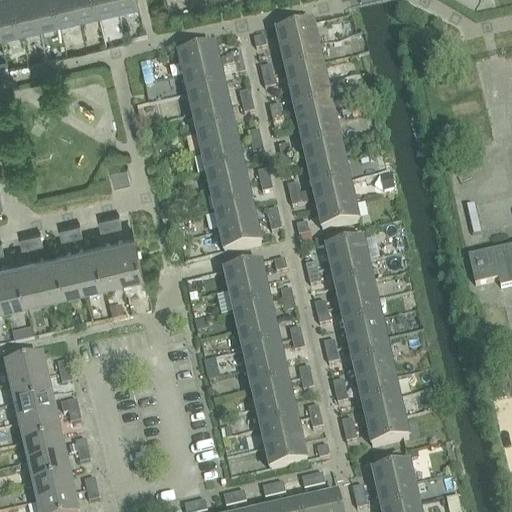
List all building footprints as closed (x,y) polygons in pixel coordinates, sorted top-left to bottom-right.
[(21,30),(14,0),(0,0),(0,27),(2,34),(21,30)] [(41,25),(35,0),(14,0),(21,30),(41,25)] [(35,0),(41,25),(60,21),(55,0),(35,0)] [(55,0),(60,21),(80,16),(76,0),(55,0)] [(76,0),(80,16),(99,12),(96,0),(76,0)] [(96,0),(99,12),(119,7),(117,0),(96,0)] [(236,0),(233,0),(229,1),(230,6),(231,9),(238,7),(236,0)] [(314,26),(278,35),(282,55),(319,46),(314,26)] [(266,37),(255,40),(258,51),(268,48),(266,37)] [(282,55),(287,74),(324,66),(319,46),(282,55)] [(179,57),(184,77),(221,69),(216,49),(179,57)] [(234,65),(244,63),(241,53),(232,55),(234,65)] [(244,63),(234,65),(236,75),(246,73),(244,63)] [(151,64),(141,66),(143,77),(153,74),(151,64)] [(328,85),(324,66),(287,74),(291,94),(328,85)] [(264,79),(274,77),(272,67),(262,69),(264,79)] [(184,77),(189,97),(225,88),(221,69),(184,77)] [(274,77),(264,79),(267,89),(277,87),(274,77)] [(333,105),(328,85),(291,94),(296,113),(333,105)] [(189,97),(193,117),(230,108),(225,88),(189,97)] [(243,104),(253,102),(250,91),(240,94),(243,104)] [(253,102),(243,104),(245,115),(255,113),(253,102)] [(337,124),(333,105),(296,113),(300,133),(337,124)] [(273,118),(283,116),(281,106),(271,108),(273,118)] [(193,117),(198,136),(235,128),(230,108),(193,117)] [(364,109),(351,111),(353,119),(365,116),(364,109)] [(283,116),(273,118),(276,129),(285,127),(283,116)] [(342,144),(337,124),(300,133),(305,153),(342,144)] [(198,136),(203,156),(239,147),(235,128),(198,136)] [(464,130),(452,132),(455,148),(456,148),(467,146),(467,145),(464,130)] [(252,144),(262,142),(259,132),(250,134),(252,144)] [(262,142),(252,144),(254,155),(264,152),(262,142)] [(342,144),(305,153),(310,172),(346,164),(342,144)] [(282,158),(292,156),(290,146),(280,148),(282,158)] [(203,156),(207,175),(244,167),(239,147),(203,156)] [(292,156),(282,158),(285,168),(294,166),(292,156)] [(346,164),(310,172),(314,192),(351,183),(346,164)] [(207,175),(212,195),(248,186),(244,167),(207,175)] [(112,171),(115,186),(132,182),(128,168),(112,171)] [(261,184),(271,181),(268,171),(259,173),(261,184)] [(391,176),(381,178),(384,194),(394,192),(391,176)] [(271,181),(261,184),(263,194),(273,192),(271,181)] [(351,183),(314,192),(319,211),(355,203),(351,183)] [(291,198),(300,196),(298,185),(288,187),(291,198)] [(212,195),(216,214),(253,206),(248,186),(212,195)] [(310,193),(300,196),(303,206),(312,204),(310,193)] [(300,196),(291,198),(293,208),(303,206),(300,196)] [(355,203),(319,211),(323,231),(360,223),(355,203)] [(475,205),(466,207),(473,237),(481,235),(475,205)] [(253,206),(216,214),(221,234),(257,225),(253,206)] [(270,223),(280,221),(277,211),(268,213),(270,223)] [(110,219),(112,229),(122,227),(120,217),(110,219)] [(112,229),(110,219),(99,221),(102,231),(112,229)] [(280,221),(270,223),(272,233),(282,231),(280,221)] [(307,224),(298,226),(300,237),(310,235),(307,224)] [(221,234),(226,254),(262,245),(257,225),(221,234)] [(70,228),(72,238),(83,236),(80,226),(70,228)] [(72,238),(70,228),(60,231),(62,240),(72,238)] [(31,237),(33,247),(43,244),(41,235),(31,237)] [(33,247),(31,237),(20,239),(23,249),(33,247)] [(129,277),(144,274),(136,237),(115,241),(124,279),(129,277)] [(124,279),(115,241),(96,246),(104,283),(123,279),(124,279)] [(332,271),(369,263),(364,242),(328,251),(332,271)] [(104,283),(96,246),(76,251),(85,288),(104,283)] [(511,249),(476,257),(470,259),(477,287),(500,281),(502,289),(511,287),(511,249)] [(85,288),(76,251),(56,255),(65,292),(85,288)] [(37,260),(45,297),(65,292),(56,255),(37,260)] [(17,264),(26,301),(45,297),(37,260),(17,264)] [(285,261),(276,263),(278,273),(287,271),(285,261)] [(337,291),(374,282),(369,263),(332,271),(337,291)] [(0,268),(0,280),(6,306),(26,301),(17,264),(0,268)] [(309,276),(320,274),(317,264),(307,266),(309,276)] [(226,274),(230,294),(267,286),(263,266),(226,274)] [(190,272),(195,287),(206,284),(201,268),(190,272)] [(320,274),(309,276),(312,287),(322,285),(320,274)] [(124,279),(123,279),(125,288),(131,287),(129,277),(124,279)] [(374,282),(337,291),(342,310),(378,302),(374,282)] [(235,314),(272,305),(267,286),(230,294),(235,314)] [(284,303),(294,301),(292,290),(281,292),(284,303)] [(197,294),(189,296),(191,302),(199,301),(197,294)] [(294,301),(284,303),(286,314),(297,311),(294,301)] [(378,302),(342,310),(346,330),(383,321),(378,302)] [(318,316),(329,314),(326,304),(316,306),(318,316)] [(239,334),(276,325),(272,305),(235,314),(239,334)] [(122,308),(111,311),(113,321),(124,319),(122,308)] [(329,314),(318,316),(321,326),(331,324),(329,314)] [(383,321),(346,330),(351,349),(387,341),(383,321)] [(196,324),(195,324),(197,333),(198,333),(208,331),(206,322),(196,324)] [(276,325),(239,334),(244,353),(281,345),(276,325)] [(11,328),(2,330),(5,341),(14,339),(13,335),(11,328)] [(293,343),(303,340),(301,330),(291,332),(293,343)] [(303,340),(293,343),(296,353),(306,351),(303,340)] [(387,341),(351,349),(355,369),(392,361),(387,341)] [(327,355),(337,353),(335,343),(325,345),(327,355)] [(249,373),(285,364),(281,345),(244,353),(249,373)] [(337,353),(327,355),(329,365),(340,362),(337,353)] [(6,367),(11,387),(48,379),(44,359),(6,367)] [(392,361),(355,369),(360,389),(396,380),(392,361)] [(60,376),(71,373),(68,363),(58,365),(60,376)] [(253,392),(290,384),(285,364),(249,373),(253,392)] [(214,367),(213,376),(233,378),(234,368),(214,367)] [(302,381),(312,379),(310,369),(300,371),(302,381)] [(71,373),(60,376),(63,386),(73,383),(71,373)] [(15,407),(53,398),(48,379),(11,387),(15,407)] [(312,379),(302,381),(305,391),(315,389),(312,379)] [(396,380),(360,389),(364,408),(401,400),(396,380)] [(336,394),(346,392),(344,382),(334,384),(336,394)] [(258,412),(294,403),(290,384),(253,392),(258,412)] [(346,392),(336,394),(339,405),(349,402),(346,392)] [(53,398),(15,407),(20,426),(57,418),(53,398)] [(401,400),(364,408),(369,428),(405,419),(401,400)] [(70,415),(80,413),(77,403),(67,405),(69,414),(70,415)] [(262,432),(299,423),(294,403),(258,412),(262,432)] [(67,405),(61,407),(63,416),(69,414),(67,405)] [(311,420),(321,418),(319,408),(309,410),(311,420)] [(80,413),(70,415),(72,425),(82,423),(80,413)] [(24,446),(62,437),(57,418),(20,426),(24,446)] [(321,418),(311,420),(314,431),(324,428),(321,418)] [(405,419),(369,428),(373,448),(410,439),(405,419)] [(345,433),(356,431),(353,421),(343,423),(345,433)] [(267,451),(304,443),(299,423),(262,432),(267,451)] [(356,431),(345,433),(347,443),(358,441),(356,431)] [(62,437),(24,446),(29,465),(66,457),(62,437)] [(79,454),(89,451),(87,441),(76,444),(79,454)] [(267,451),(271,471),(308,463),(304,443),(267,451)] [(318,450),(320,460),(330,458),(328,448),(318,450)] [(89,451),(79,454),(81,464),(91,461),(89,451)] [(418,453),(407,455),(408,462),(419,459),(418,453)] [(378,473),(403,468),(400,455),(375,461),(378,473)] [(33,485),(71,476),(66,457),(29,465),(33,485)] [(374,474),(379,495),(416,486),(411,466),(374,474)] [(313,478),(316,488),(326,485),(324,475),(313,478)] [(38,504),(75,496),(71,476),(33,485),(38,504)] [(316,488),(313,478),(303,480),(305,490),(316,488)] [(88,493),(98,490),(96,480),(86,482),(88,493)] [(274,487),(276,497),(287,495),(284,484),(274,487)] [(392,511),(421,506),(416,486),(379,495),(382,511),(392,511)] [(276,497),(274,487),(264,489),(266,499),(276,497)] [(356,500),(366,497),(363,487),(353,489),(356,500)] [(98,490),(88,493),(90,503),(101,500),(98,490)] [(235,496),(237,506),(248,504),(245,494),(235,496)] [(38,504),(39,511),(78,511),(75,496),(38,504)] [(237,506),(235,496),(225,498),(227,508),(237,506)] [(343,511),(340,496),(319,500),(322,511),(343,511)] [(366,497),(356,500),(358,510),(368,508),(366,497)] [(322,511),(319,500),(300,505),(301,511),(322,511)] [(195,505),(197,511),(207,511),(206,503),(195,505)]
